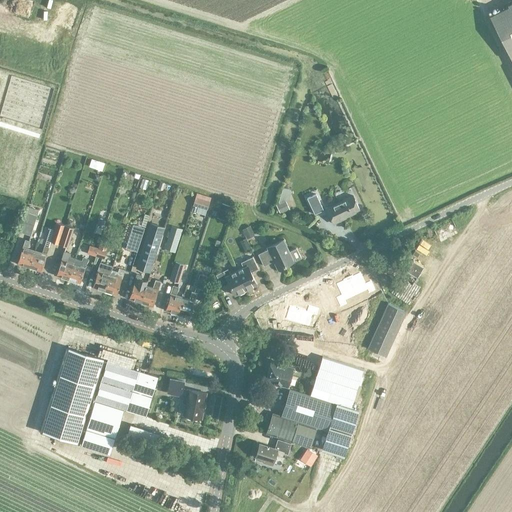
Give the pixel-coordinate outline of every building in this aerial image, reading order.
[(489,15),(511,59),(511,1),(507,4),(508,6),(489,15)] [(89,165),(102,170),(105,162),(92,158),(89,165)] [(207,210),(211,197),(197,193),(193,205),(207,210)] [(316,193),(307,198),(315,214),(324,210),(316,193)] [(327,210),(333,223),(346,217),(345,216),(360,210),(353,195),(333,205),(334,207),(327,210)] [(285,200),(277,204),(280,213),(289,210),(285,200)] [(225,204),(220,217),(230,220),(234,207),(225,204)] [(31,235),(34,223),(37,224),(39,220),(36,219),(37,215),(37,214),(38,210),(28,206),(26,211),(20,231),(31,235)] [(168,213),(156,209),(152,223),(150,222),(136,267),(150,272),(168,213)] [(56,222),(50,241),(59,244),(65,225),(56,222)] [(137,251),(145,227),(133,224),(125,248),(137,251)] [(247,237),(255,234),(251,224),(243,228),(247,237)] [(65,225),(59,244),(67,246),(73,227),(65,225)] [(171,225),(164,249),(175,252),(182,229),(171,225)] [(103,235),(99,248),(98,247),(96,255),(104,258),(107,250),(106,250),(110,237),(103,235)] [(246,249),(250,246),(246,238),(241,241),(246,249)] [(30,266),(35,249),(28,247),(30,241),(25,239),(18,262),(30,266)] [(258,254),(263,266),(270,262),(269,262),(273,260),(277,269),(285,265),(285,264),(293,260),(292,259),(294,258),(295,260),(301,258),(296,248),(289,251),(283,239),(267,247),(267,249),(258,254)] [(421,279),(444,245),(435,239),(413,274),(421,279)] [(94,240),(92,246),(89,245),(87,253),(96,255),(98,247),(99,243),(98,243),(98,241),(94,240)] [(35,249),(30,266),(41,270),(49,246),(44,245),(42,252),(35,249)] [(68,280),(74,263),(68,260),(70,253),(64,251),(56,274),(62,276),(61,278),(68,280)] [(74,263),(68,280),(74,282),(75,281),(80,282),(88,258),(81,256),(79,264),(74,263)] [(237,270),(245,289),(256,284),(250,272),(258,268),(252,257),(241,262),(243,267),(237,270)] [(104,292),(111,269),(105,267),(106,263),(100,261),(92,286),(98,288),(98,289),(104,292)] [(169,280),(179,283),(185,264),(175,261),(169,280)] [(111,269),(104,292),(111,294),(111,292),(117,293),(124,269),(119,268),(118,271),(111,269)] [(245,289),(237,270),(229,274),(227,269),(216,274),(221,286),(228,282),(234,295),(245,289)] [(381,287),(376,277),(371,280),(366,269),(353,275),(362,292),(373,287),(374,290),(381,287)] [(207,290),(211,277),(199,273),(195,287),(207,290)] [(140,303),(146,284),(139,282),(142,275),(137,274),(134,281),(129,298),(134,299),(134,301),(140,303)] [(362,292),(353,275),(341,280),(346,291),(341,294),(346,304),(352,301),(351,297),(362,292)] [(146,284),(140,303),(147,305),(147,303),(153,305),(161,281),(155,280),(153,287),(146,284)] [(177,315),(182,296),(176,294),(178,287),(173,285),(165,309),(171,311),(170,312),(177,315)] [(182,296),(177,315),(184,317),(184,315),(190,317),(195,300),(197,293),(192,291),(189,298),(182,296)] [(388,303),(368,346),(368,347),(386,355),(406,311),(388,303)] [(308,325),(311,313),(315,314),(317,307),(307,304),(305,310),(288,305),(284,318),(308,325)] [(106,358),(67,346),(40,431),(79,443),(106,358)] [(353,406),(363,366),(321,355),(311,393),(289,387),(282,413),(272,411),(266,432),(311,444),(314,434),(320,436),(322,428),(327,429),(322,447),(346,454),(358,408),(353,406)] [(124,408),(146,415),(158,376),(107,360),(80,444),(110,453),(124,408)] [(302,377),(304,371),(304,370),(293,367),(294,367),(272,361),(269,368),(267,375),(266,379),(288,386),(292,374),(302,377)] [(313,375),(315,369),(308,367),(306,374),(313,375)] [(196,419),(196,417),(201,418),(206,393),(183,388),(184,381),(170,379),(167,393),(183,396),(182,401),(184,403),(186,403),(184,414),(188,415),(188,418),(196,419)] [(131,424),(129,431),(146,436),(148,429),(131,424)] [(275,448),(259,443),(255,456),(263,459),(263,461),(272,464),(275,454),(282,457),(283,452),(287,453),(291,443),(278,439),(275,448)] [(304,473),(316,454),(305,448),(294,467),(304,473)]
